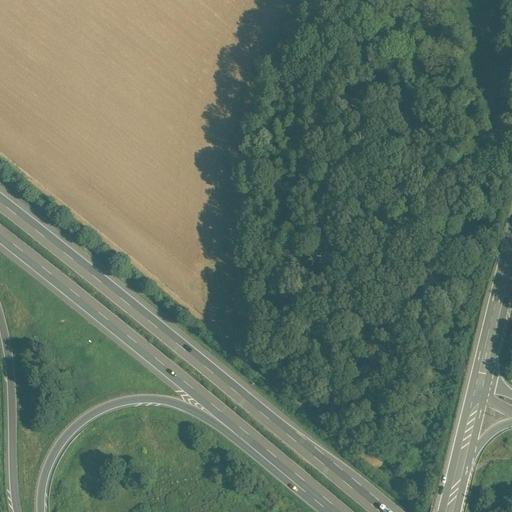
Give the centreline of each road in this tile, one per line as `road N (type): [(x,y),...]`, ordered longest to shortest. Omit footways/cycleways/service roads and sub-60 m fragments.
road 1 (motorway): [(380,511),(0,208)]
road 2 (motorway): [(0,231),(315,489)]
road 3 (motorway): [(46,511),(61,446),(92,414),(126,399),(177,403),(207,416),(315,489)]
road 4 (motorway): [(0,308),(23,511)]
road 5 (secondary): [(511,242),(480,380)]
